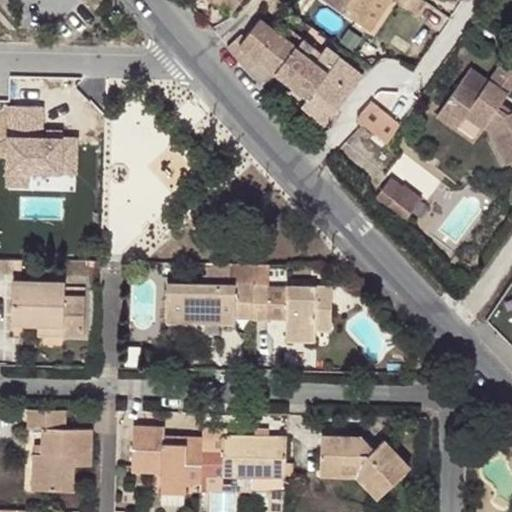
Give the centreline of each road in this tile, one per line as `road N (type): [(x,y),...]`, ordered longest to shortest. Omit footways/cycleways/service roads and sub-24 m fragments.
road 1 (residential): [(452,406),(421,390),(0,383)]
road 2 (residential): [(493,373),(209,66)]
road 3 (residential): [(0,59),(209,66)]
road 4 (unknown): [(470,0),(414,77),(398,80),(377,69)]
